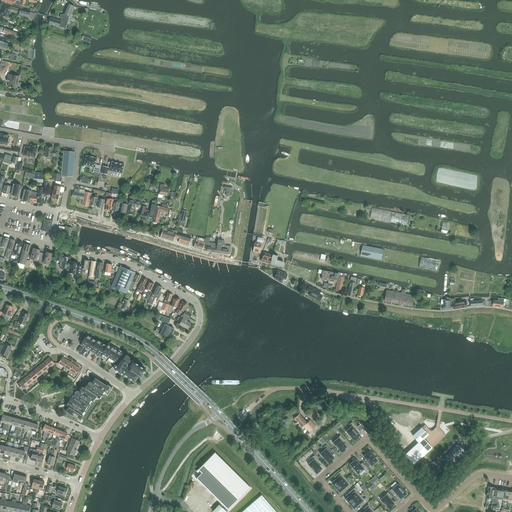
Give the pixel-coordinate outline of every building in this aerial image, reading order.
[(0,14),(8,17),(11,7),(2,3),(0,10),(0,14)] [(70,17),(74,6),(68,4),(63,14),(64,14),(63,15),(61,14),(60,18),(61,18),(60,21),(51,18),(48,27),(52,28),(53,25),(59,27),(66,29),(69,17),(70,17)] [(28,18),(30,12),(20,10),(18,16),(28,18)] [(5,28),(2,27),(0,26),(0,36),(4,38),(5,33),(15,37),(17,32),(11,30),(12,27),(8,26),(7,29),(5,28)] [(81,40),(89,43),(91,38),(83,35),(81,40)] [(9,44),(5,42),(6,40),(0,37),(0,43),(0,44),(0,45),(0,46),(7,49),(9,44)] [(5,71),(9,66),(10,63),(7,62),(6,65),(2,69),(5,71)] [(17,88),(19,76),(8,74),(7,79),(10,79),(8,87),(17,88)] [(9,136),(0,134),(0,143),(7,145),(8,143),(9,144),(10,139),(8,139),(9,136)] [(38,146),(30,145),(30,148),(25,147),(23,155),(28,156),(28,154),(35,156),(38,146)] [(58,157),(59,150),(53,150),(53,147),(46,146),(45,157),(52,157),(52,156),(58,157)] [(62,163),(61,176),(73,177),(75,152),(63,151),(62,163)] [(5,155),(3,162),(10,164),(12,157),(5,155)] [(90,157),(86,156),(84,165),(94,167),(93,173),(99,174),(101,166),(95,165),(97,159),(97,158),(93,157),(92,157),(92,158),(90,157),(91,157),(90,156),(90,157)] [(117,163),(112,162),(112,161),(112,162),(110,168),(108,168),(108,167),(103,166),(101,173),(107,174),(107,172),(110,172),(111,171),(122,173),(124,165),(124,164),(119,163),(119,164),(117,163)] [(13,183),(10,195),(18,196),(21,185),(13,183)] [(158,194),(157,201),(161,202),(162,197),(163,197),(165,197),(165,195),(167,196),(168,190),(164,189),(164,185),(160,184),(159,188),(158,194)] [(54,189),(52,198),(58,199),(60,192),(63,192),(64,188),(61,187),(54,185),(54,189)] [(79,193),(79,189),(75,188),(74,192),(73,192),(72,197),(83,199),(82,205),(89,206),(92,193),(85,192),(84,194),(79,193)] [(28,202),(31,191),(24,189),(21,200),(28,202)] [(111,210),(113,199),(107,198),(105,204),(106,205),(105,208),(111,210)] [(140,208),(141,202),(130,199),(129,200),(128,204),(126,213),(132,215),(134,207),(140,208)] [(122,203),(120,212),(126,213),(128,204),(129,200),(126,200),(125,204),(122,203)] [(149,211),(147,218),(151,219),(150,221),(152,221),(153,219),(152,219),(156,204),(151,203),(149,211)] [(147,218),(149,211),(145,210),(146,205),(143,204),(140,217),(147,218)] [(156,205),(152,222),(153,222),(153,223),(156,224),(157,223),(158,223),(160,212),(167,214),(168,208),(167,208),(168,206),(167,205),(162,204),(161,207),(156,205)] [(410,215),(372,208),(370,218),(408,225),(410,215)] [(50,232),(53,221),(45,219),(44,219),(45,219),(42,230),(50,232)] [(448,223),(442,222),(440,233),(446,234),(448,223)] [(163,230),(161,237),(173,241),(176,232),(176,231),(164,227),(163,229),(163,230)] [(191,241),(192,238),(177,233),(175,238),(179,239),(178,243),(189,246),(190,241),(191,241)] [(215,253),(217,244),(209,243),(210,238),(209,237),(208,239),(206,239),(204,244),(206,244),(205,249),(207,249),(207,251),(215,253)] [(9,239),(5,238),(5,239),(3,238),(0,246),(6,248),(9,239)] [(205,242),(205,239),(199,238),(198,240),(197,239),(196,243),(195,243),(194,248),(202,250),(205,242)] [(263,243),(263,238),(258,238),(257,242),(255,242),(255,244),(254,244),(253,251),(259,252),(261,245),(260,245),(260,242),(263,243)] [(12,250),(15,241),(10,239),(7,250),(6,251),(6,254),(5,257),(7,257),(9,252),(9,249),(12,250)] [(217,239),(217,244),(215,253),(228,254),(228,253),(230,253),(231,246),(225,245),(226,243),(224,240),(217,239)] [(19,255),(20,253),(23,243),(17,241),(13,254),(19,255)] [(31,245),(24,243),(22,251),(28,253),(31,245)] [(381,260),(383,249),(362,245),(360,256),(381,260)] [(40,262),(42,256),(39,255),(40,250),(33,248),(30,259),(37,261),(36,265),(39,266),(40,262)] [(27,260),(29,253),(22,251),(20,258),(18,258),(17,261),(19,261),(18,263),(19,263),(19,264),(20,264),(23,265),(24,265),(24,264),(25,265),(24,267),(27,268),(29,261),(27,260)] [(50,265),(53,254),(46,252),(45,256),(42,256),(40,262),(39,266),(42,267),(43,263),(50,265)] [(270,264),(272,255),(267,253),(264,252),(261,261),(270,264)] [(64,258),(62,258),(63,255),(57,253),(55,260),(61,262),(60,264),(61,266),(62,267),(66,268),(68,257),(65,257),(64,258)] [(272,255),(270,264),(276,266),(281,267),(284,261),(278,259),(277,258),(277,255),(273,254),(272,255)] [(439,260),(421,256),(419,267),(437,270),(439,260)] [(70,262),(68,272),(74,273),(74,276),(79,277),(81,268),(81,265),(78,264),(78,263),(70,262)] [(114,273),(114,269),(111,268),(112,264),(106,263),(104,271),(114,273)] [(117,272),(115,279),(111,286),(126,293),(128,288),(131,290),(135,282),(137,283),(141,276),(136,274),(133,281),(132,280),(135,273),(120,266),(119,268),(117,267),(115,271),(117,272)] [(285,279),(287,274),(277,270),(274,278),(281,283),(283,278),(285,279)] [(323,274),(322,279),(329,281),(331,272),(324,270),(323,274)] [(331,272),(329,281),(336,282),(337,278),(338,278),(338,277),(338,276),(339,274),(338,274),(331,272)] [(338,278),(336,289),(342,290),(345,278),(345,277),(338,276),(338,277),(338,278)] [(356,283),(357,278),(354,277),(353,282),(350,282),(347,294),(353,295),(356,283)] [(143,291),(145,286),(144,286),(147,280),(143,278),(137,289),(143,291)] [(151,296),(150,295),(152,291),(151,291),(154,284),(148,282),(145,288),(148,290),(147,293),(148,294),(145,298),(149,300),(151,296)] [(159,298),(162,293),(160,292),(162,288),(157,285),(153,293),(152,295),(159,298)] [(319,301),(322,296),(323,294),(320,292),(309,286),(306,290),(311,292),(309,296),(319,301)] [(385,301),(394,303),(402,305),(405,294),(387,290),(385,301)] [(167,311),(170,305),(169,303),(172,295),(168,292),(161,309),(167,311)] [(405,294),(402,305),(411,307),(414,296),(405,294)] [(177,307),(178,303),(180,299),(174,297),(169,310),(172,312),(174,306),(177,307)] [(446,297),(446,301),(444,301),(444,304),(442,304),(443,310),(451,309),(451,301),(451,299),(446,297)] [(509,303),(509,300),(504,299),(498,298),(498,301),(494,300),(493,306),(503,308),(504,302),(506,302),(506,303),(509,303)] [(183,311),(188,304),(182,301),(179,307),(177,306),(176,311),(178,312),(180,310),(183,311)] [(7,321),(13,307),(6,305),(3,313),(2,313),(2,312),(0,311),(0,317),(1,316),(5,317),(4,320),(7,321)] [(27,321),(28,320),(28,319),(28,318),(27,318),(29,314),(23,312),(19,322),(15,321),(13,327),(16,329),(18,325),(20,326),(21,323),(25,325),(26,321),(27,321)] [(187,329),(191,323),(186,320),(187,318),(182,315),(177,323),(187,329)] [(168,340),(174,329),(165,324),(160,335),(163,337),(164,338),(164,337),(168,340)] [(96,341),(87,335),(80,345),(100,357),(102,355),(105,356),(102,361),(114,368),(114,369),(122,375),(123,374),(135,382),(139,375),(141,377),(146,370),(132,360),(132,361),(129,359),(130,357),(128,356),(128,355),(126,354),(125,356),(121,353),(108,344),(107,346),(97,340),(96,341)] [(11,347),(5,344),(4,346),(1,344),(0,346),(0,354),(1,353),(7,356),(11,347)] [(64,367),(68,361),(62,357),(58,363),(64,367)] [(44,362),(49,368),(54,364),(49,358),(44,362)] [(70,371),(74,364),(68,361),(64,367),(70,371)] [(44,372),(49,368),(44,362),(39,366),(44,372)] [(74,364),(70,371),(76,375),(80,368),(74,364)] [(38,377),(44,372),(39,366),(33,371),(38,377)] [(33,381),(38,377),(33,371),(28,375),(33,381)] [(28,386),(33,381),(28,375),(23,380),(28,386)] [(97,396),(96,396),(99,398),(104,391),(106,392),(105,393),(105,394),(109,387),(95,378),(92,383),(91,382),(90,382),(89,382),(86,386),(85,388),(97,396)] [(22,390),(28,386),(23,380),(17,384),(22,390)] [(97,396),(85,388),(82,387),(79,392),(78,391),(77,391),(76,391),(72,397),(88,409),(96,396),(97,396)] [(82,418),(88,409),(72,397),(67,404),(68,405),(68,406),(69,407),(66,411),(80,421),(82,418)] [(5,430),(9,416),(3,414),(2,418),(0,417),(0,424),(0,425),(1,422),(4,423),(3,427),(4,427),(3,430),(5,430)] [(297,415),(295,417),(295,418),(294,419),(299,425),(298,426),(301,429),(304,427),(309,432),(315,426),(310,420),(307,423),(300,414),(297,416),(297,415)] [(12,425),(14,418),(9,416),(5,430),(7,431),(8,428),(9,428),(9,424),(12,425)] [(26,421),(20,419),(16,433),(19,434),(21,427),(24,428),(26,421)] [(347,431),(347,432),(347,433),(349,436),(350,435),(355,440),(358,437),(357,437),(359,435),(358,433),(360,431),(358,429),(356,427),(352,422),(350,425),(351,427),(347,431)] [(36,432),(38,425),(32,423),(28,437),(30,438),(31,434),(32,434),(32,431),(36,432)] [(48,432),(51,426),(45,424),(43,430),(45,431),(42,437),(43,437),(42,441),(44,442),(46,437),(48,432)] [(54,435),(56,429),(51,426),(48,432),(46,437),(48,438),(49,436),(50,436),(51,433),(54,435)] [(419,443),(405,455),(414,464),(431,448),(423,439),(430,433),(423,426),(413,436),(419,443)] [(430,433),(423,439),(431,448),(445,434),(439,428),(436,427),(430,433)] [(55,447),(60,437),(62,431),(56,429),(54,435),(57,436),(54,443),(53,444),(52,446),(55,447)] [(67,441),(69,436),(67,435),(68,433),(62,431),(60,437),(55,447),(58,448),(61,443),(59,443),(61,437),(65,439),(65,440),(67,441)] [(397,442),(407,453),(416,445),(406,435),(406,434),(397,442)] [(338,438),(333,443),(334,443),(333,444),(336,447),(337,447),(341,452),(344,449),(346,447),(342,442),(344,440),(340,435),(338,438)] [(74,456),(77,450),(76,449),(80,441),(73,438),(68,447),(69,448),(67,453),(74,456)] [(8,446),(9,442),(6,442),(5,446),(1,445),(0,446),(0,453),(5,454),(7,446),(8,446)] [(7,446),(5,454),(11,456),(13,447),(14,448),(15,444),(9,442),(8,446),(7,446)] [(44,452),(44,449),(46,444),(41,443),(40,448),(38,454),(36,461),(42,463),(45,456),(41,455),(41,452),(44,452)] [(11,456),(17,457),(19,449),(20,449),(21,445),(15,444),(14,448),(13,447),(11,456)] [(458,444),(446,456),(454,464),(466,452),(460,446),(458,444)] [(326,445),(324,447),(326,449),(321,454),(321,455),(323,458),(324,458),(329,463),(332,460),(331,460),(333,458),(329,453),(332,451),(326,445)] [(27,452),(28,447),(25,446),(24,450),(20,449),(19,449),(17,457),(23,459),(25,451),(27,452)] [(38,454),(40,448),(37,447),(36,450),(36,453),(32,453),(30,459),(36,461),(38,454)] [(52,465),(55,457),(53,456),(55,451),(50,449),(48,455),(50,455),(47,464),(52,465)] [(200,475),(196,478),(228,510),(250,487),(215,452),(196,471),(200,475)] [(366,459),(364,461),(369,467),(371,465),(372,465),(377,461),(369,452),(366,454),(366,455),(364,456),(366,459)] [(311,457),(306,461),(309,464),(309,465),(309,466),(311,469),(312,468),(317,473),(320,471),(319,470),(321,468),(317,464),(320,462),(314,456),(312,458),(311,457)] [(451,467),(454,464),(446,456),(443,459),(451,467)] [(423,458),(419,462),(434,477),(438,473),(423,458)] [(364,470),(366,468),(362,463),(360,465),(356,460),(354,462),(353,462),(350,464),(355,470),(354,470),(357,473),(358,473),(363,469),(364,470)] [(74,471),(76,466),(65,462),(64,465),(67,466),(67,469),(69,470),(71,471),(74,471)] [(332,483),(336,487),(346,479),(342,475),(344,473),(341,471),(335,476),(337,479),(332,483)] [(8,485),(10,477),(6,476),(7,474),(1,473),(0,475),(0,481),(5,482),(6,482),(5,484),(8,485)] [(25,484),(25,483),(27,477),(21,476),(19,482),(17,490),(19,490),(21,483),(25,484)] [(36,492),(40,481),(34,479),(31,488),(35,489),(35,492),(36,492)] [(346,479),(336,487),(337,489),(337,490),(339,492),(345,487),(347,490),(352,486),(346,479)] [(43,491),(45,482),(40,481),(36,492),(38,493),(40,490),(43,491)] [(56,492),(57,492),(59,493),(58,495),(63,497),(64,495),(65,495),(65,494),(66,494),(67,492),(66,492),(67,489),(55,485),(54,487),(54,488),(57,489),(56,492)] [(393,489),(392,488),(390,491),(394,495),(396,493),(400,498),(402,496),(403,497),(406,494),(401,489),(402,488),(399,485),(399,486),(398,485),(393,489)] [(349,502),(350,504),(360,495),(356,491),(357,490),(355,488),(349,492),(351,495),(345,500),(348,503),(349,502)] [(384,503),(389,509),(392,506),(392,505),(394,504),(390,499),(392,497),(388,492),(385,495),(386,495),(381,500),(382,500),(381,501),(384,504),(384,503)] [(60,509),(62,503),(55,500),(55,497),(49,495),(47,501),(54,503),(53,504),(52,506),(60,509)] [(360,495),(350,504),(354,508),(359,504),(361,506),(368,501),(365,498),(364,499),(360,495)] [(275,511),(262,496),(242,511),(275,511)] [(17,511),(19,504),(16,503),(16,500),(14,499),(11,511),(17,511)] [(22,511),(25,502),(23,501),(22,504),(19,504),(17,511),(22,511)] [(25,502),(22,511),(28,511),(29,510),(30,510),(31,506),(27,505),(27,502),(25,502)]
